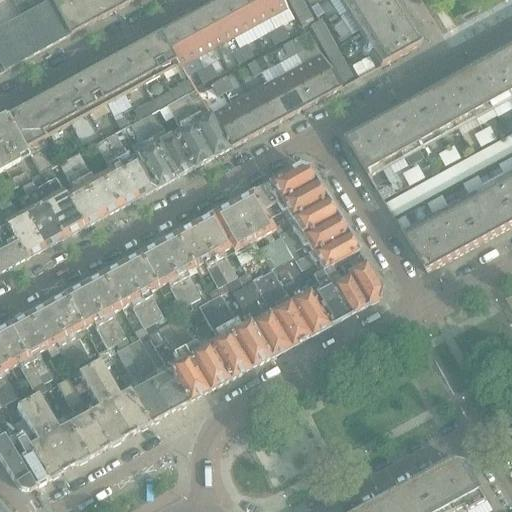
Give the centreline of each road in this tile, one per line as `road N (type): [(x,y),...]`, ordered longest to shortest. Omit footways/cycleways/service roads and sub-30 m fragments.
road 1 (residential): [(0,306),(318,131)]
road 2 (residential): [(419,306),(206,429)]
road 3 (residential): [(318,131),(511,26)]
road 4 (residential): [(0,101),(183,0)]
road 5 (residential): [(318,131),(419,306)]
road 6 (residential): [(318,511),(469,429)]
road 7 (residential): [(62,505),(206,429)]
